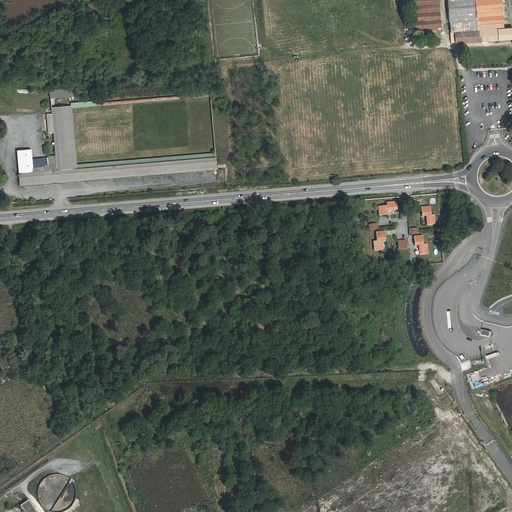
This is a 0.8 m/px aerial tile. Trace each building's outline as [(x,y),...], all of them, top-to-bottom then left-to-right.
[(437,0),(412,0),(415,30),(440,28),(437,0)] [(446,0),(449,26),(454,26),(455,25),(477,23),(474,0),(446,0)] [(493,25),(502,25),(500,0),(491,1),(491,0),(474,0),(477,23),(455,25),(454,26),(449,26),(450,44),(511,39),(511,32),(511,30),(503,31),(500,31),(500,28),(493,28),(493,25)] [(50,99),(69,96),(68,88),(49,91),(50,99)] [(77,181),(76,170),(70,108),(50,110),(55,166),(49,167),(49,173),(19,175),(20,186),(77,181)] [(216,170),(215,158),(76,170),(77,181),(216,170)] [(379,207),(380,216),(390,215),(390,211),(397,210),(397,202),(388,203),(388,207),(379,207)] [(421,207),(423,217),(427,217),(428,226),(436,225),(435,216),(432,216),(431,207),(421,207)] [(377,242),(373,242),(374,252),(383,251),(382,242),(386,242),(386,232),(376,233),(377,242)] [(414,237),(415,247),(420,247),(421,255),(429,254),(428,244),(424,245),(423,236),(414,237)] [(398,249),(408,248),(407,239),(397,240),(398,249)] [(71,506),(73,505),(74,503),(75,501),(75,500),(76,498),(76,496),(76,494),(76,492),(76,490),(75,488),(75,486),(74,484),(73,483),(72,481),(70,480),(69,478),(67,477),(65,476),(64,475),(62,475),(60,474),(58,474),(56,474),(54,474),(52,475),(50,475),(48,476),(47,477),(45,478),(43,479),(42,481),(41,482),(40,484),(39,486),(38,488),(38,490),(37,491),(37,493),(37,495),(38,497),(38,499),(39,501),(40,503),(41,505),(42,506),(43,508),(45,509),(46,510),(48,511),(50,511),(62,511),(63,511),(65,511),(67,510),(69,509),(70,508),(71,506)]
